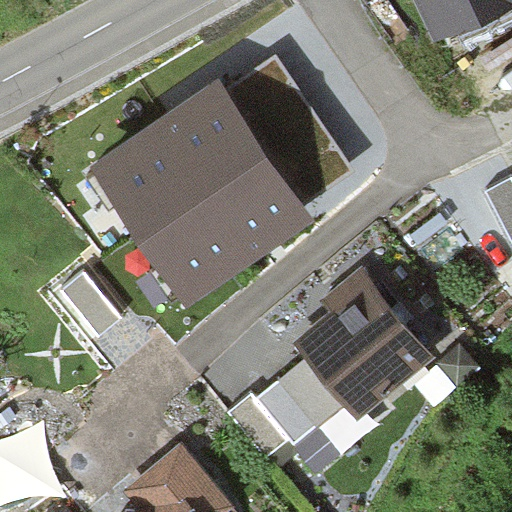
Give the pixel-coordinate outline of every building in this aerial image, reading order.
[(511,0),(412,0),(431,39),(511,0)] [(177,107),(102,157),(186,287),(266,235),(306,208),(296,193),(353,155),(279,54),(230,87),(223,76),(177,107)] [(511,171),(487,184),(511,232),(511,171)] [(334,300),(295,331),(309,349),(279,373),(281,375),(317,420),(347,396),(358,410),(436,349),(365,261),(335,284),(327,291),(334,300)] [(100,269),(69,287),(99,340),(130,322),(100,269)] [(317,420),(281,375),(259,393),(291,433),(295,438),(317,420)] [(259,393),(254,387),(231,405),(268,451),(291,433),(259,393)] [(323,422),(297,442),(317,468),(343,448),(323,422)] [(120,483),(130,494),(116,502),(111,510),(110,511),(237,511),(242,509),(182,435),(120,483)]
